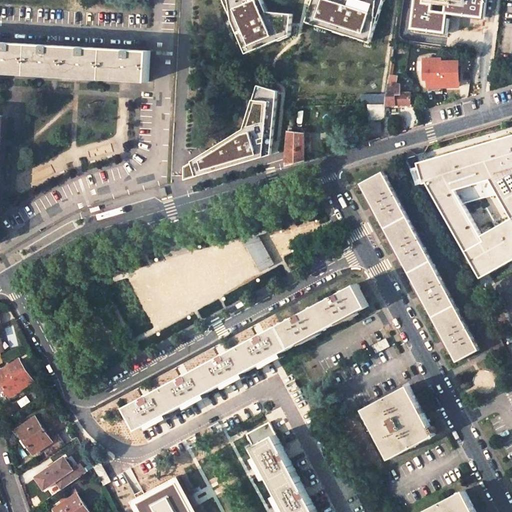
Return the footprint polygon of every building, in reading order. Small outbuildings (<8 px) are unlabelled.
[(291,34),(293,13),(268,10),(263,0),(224,0),(247,52),(291,34)] [(313,0),(308,20),(371,40),(383,0),(313,0)] [(467,0),(468,1),(459,0),(416,0),(413,28),(447,33),(450,14),(485,18),(486,0),(467,0)] [(470,39),(461,38),(459,51),(468,52),(470,39)] [(30,44),(0,42),(0,72),(28,75),(30,44)] [(105,48),(30,44),(28,75),(103,79),(105,48)] [(150,51),(105,48),(103,79),(149,82),(150,51)] [(442,59),(425,59),(426,79),(429,79),(429,87),(460,86),(459,61),(442,62),(442,59)] [(386,105),(412,105),(411,93),(395,93),(398,76),(390,75),(388,91),(386,102),(386,104),(386,105)] [(278,90),(259,84),(246,128),(194,160),(198,175),(272,153),(274,140),(278,94),(278,90)] [(386,102),(388,91),(385,91),(382,91),(361,92),(361,103),(386,102)] [(395,117),(385,117),(384,137),(393,135),(395,117)] [(305,133),(289,131),(288,136),(286,159),(287,166),(305,161),(305,133)] [(511,137),(427,163),(491,275),(511,262),(511,137)] [(194,161),(184,168),(184,179),(198,175),(194,161)] [(385,171),(363,183),(375,205),(458,361),(480,349),(472,333),(385,171)] [(276,264),(260,235),(244,240),(261,272),(276,264)] [(358,284),(281,325),(292,347),(331,326),(369,306),(358,284)] [(281,325),(129,407),(140,429),(292,347),(281,325)] [(71,337),(61,341),(64,346),(74,341),(71,337)] [(386,339),(374,346),(377,353),(390,346),(386,339)] [(501,355),(507,366),(511,362),(511,360),(507,352),(501,355)] [(20,359),(0,372),(0,379),(11,396),(17,392),(19,396),(27,390),(25,387),(34,381),(20,359)] [(410,385),(365,409),(392,459),(436,434),(435,432),(432,426),(410,385)] [(37,417),(18,429),(24,438),(21,440),(26,448),(30,445),(35,453),(53,441),(37,417)] [(270,422),(248,434),(255,446),(277,434),(270,422)] [(318,511),(277,434),(255,446),(275,485),(289,511),(318,511)] [(69,451),(39,468),(44,476),(55,470),(60,479),(79,468),(69,451)] [(100,461),(93,465),(94,467),(104,485),(111,482),(100,461)] [(200,511),(180,475),(132,500),(139,511),(200,511)] [(477,511),(466,490),(423,511),(477,511)] [(90,511),(78,494),(56,509),(58,511),(90,511)]
